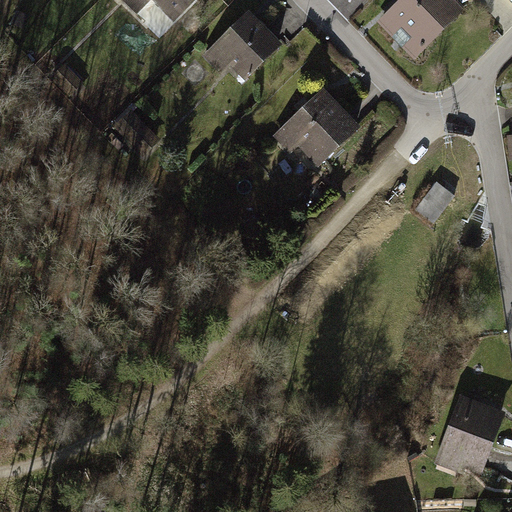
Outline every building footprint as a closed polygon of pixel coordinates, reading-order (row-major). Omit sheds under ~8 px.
[(119,0),(119,1),(141,21),(153,9),(177,31),(206,0),(119,0)] [(417,64),(467,14),(452,0),(405,0),(379,26),(417,64)] [(246,88),(284,51),(251,18),(204,63),(222,81),(231,72),(246,88)] [(321,174),(362,135),(325,96),(275,143),(295,164),(303,156),(321,174)] [(457,201),(440,188),(420,214),(437,227),(457,201)] [(507,414),(460,396),(434,463),(482,481),(507,414)]
